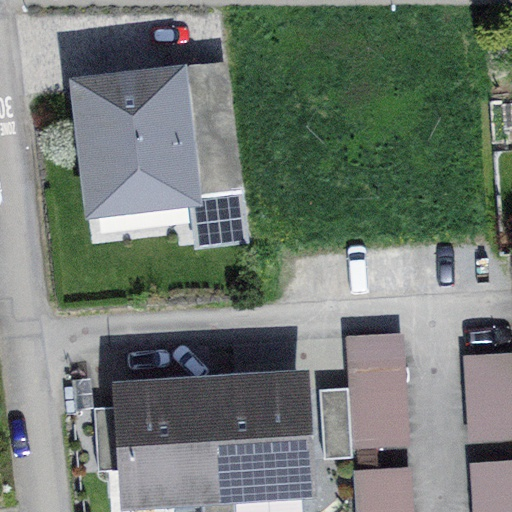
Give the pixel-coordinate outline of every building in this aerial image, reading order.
[(81,86),(95,206),(239,188),(225,69),(81,86)] [(350,337),(353,391),(348,391),(352,447),(405,444),(398,334),(350,337)] [(511,354),(468,357),(473,439),(511,436),(511,354)] [(299,380),(211,385),(218,492),(305,486),(299,380)] [(123,391),(124,406),(128,469),(130,497),(218,492),(211,385),(123,391)] [(352,447),(348,391),(348,387),(319,389),(324,459),(352,457),(352,447)] [(98,471),(128,469),(124,406),(94,407),(98,471)] [(511,511),(511,461),(475,464),(477,511),(511,511)] [(358,471),(360,511),(408,511),(406,468),(358,471)]
